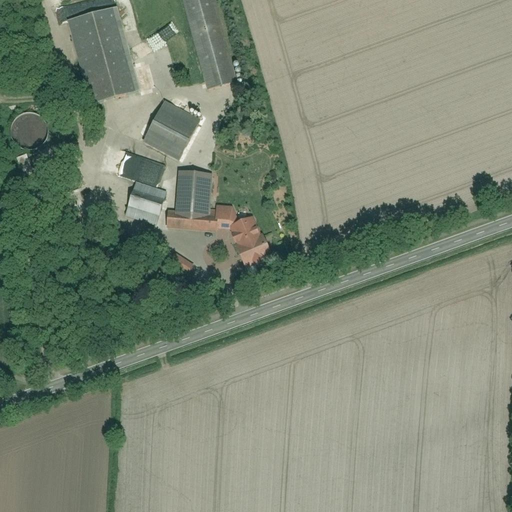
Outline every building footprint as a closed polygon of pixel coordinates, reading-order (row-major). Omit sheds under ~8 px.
[(215,0),(181,0),(207,92),(238,83),(215,0)] [(71,22),(92,108),(142,95),(121,10),(71,22)] [(163,106),(145,146),(183,163),(201,122),(163,106)] [(14,126),(12,136),(16,147),(24,153),(37,153),(46,148),(50,140),(50,130),(43,119),(32,115),(20,119),(14,126)] [(168,174),(155,169),(152,178),(165,183),(168,174)] [(178,229),(231,232),(249,273),(274,262),(255,221),(238,229),(239,216),(214,214),(216,174),(181,172),(178,229)] [(140,186),(129,217),(157,228),(168,197),(140,186)] [(196,270),(177,258),(170,268),(189,280),(196,270)]
